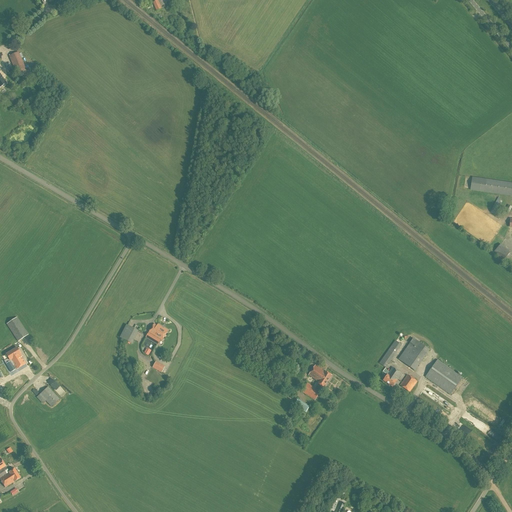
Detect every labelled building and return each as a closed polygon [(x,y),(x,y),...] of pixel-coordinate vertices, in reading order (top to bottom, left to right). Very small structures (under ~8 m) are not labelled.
[(156,11),(162,9),(158,0),(153,2),(156,11)] [(9,56),(18,78),(27,74),(26,70),(21,58),(19,53),(19,52),(9,56)] [(511,195),(511,183),(472,177),(471,190),(511,195)] [(495,215),(502,202),(500,201),(501,199),(498,197),(490,212),(495,215)] [(503,260),(510,252),(501,244),(494,252),(503,260)] [(29,335),(18,317),(17,317),(12,320),(7,323),(6,324),(18,342),(25,337),(29,335)] [(157,325),(154,324),(146,338),(158,345),(161,340),(162,341),(168,331),(158,324),(157,325)] [(132,343),(138,331),(126,325),(120,337),(132,343)] [(415,371),(429,350),(413,339),(398,359),(415,371)] [(386,368),(402,345),(395,340),(379,363),(386,368)] [(6,354),(8,358),(3,361),(0,356),(0,377),(2,377),(1,375),(2,374),(4,377),(15,370),(25,364),(21,357),(22,357),(16,348),(6,354)] [(450,394),(462,378),(437,360),(426,377),(450,394)] [(156,362),(152,368),(162,373),(165,367),(156,362)] [(317,381),(316,383),(313,387),(307,383),(301,391),(315,400),(321,392),(316,388),(318,384),(323,388),(332,376),(326,371),(325,372),(315,365),(308,375),(317,381)] [(397,381),(402,374),(393,367),(387,375),(383,380),(392,387),(397,381)] [(410,392),(417,381),(408,375),(400,386),(410,392)] [(51,407),(59,399),(48,387),(37,397),(43,404),(46,401),(51,407)] [(63,397),(67,393),(61,387),(57,391),(63,397)] [(306,413),(310,406),(298,399),(294,405),(306,413)] [(14,469),(9,472),(0,458),(0,479),(5,488),(14,482),(15,482),(20,478),(14,469)] [(6,500),(13,496),(10,492),(3,496),(6,500)]
